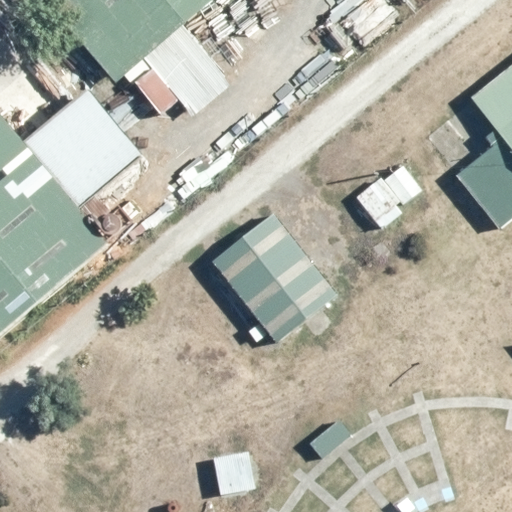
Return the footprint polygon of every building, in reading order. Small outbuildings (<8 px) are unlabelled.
[(195,0),(30,0),(96,80),(195,0)] [(511,24),(433,88),(511,185),(511,24)] [(230,84),(205,50),(163,81),(188,115),(230,84)] [(142,143),(92,82),(28,134),(78,195),(142,143)] [(0,300),(77,239),(0,144),(0,300)] [(422,191),(401,161),(353,194),(374,225),(422,191)] [(311,283),(241,197),(174,251),(244,337),(311,283)]
